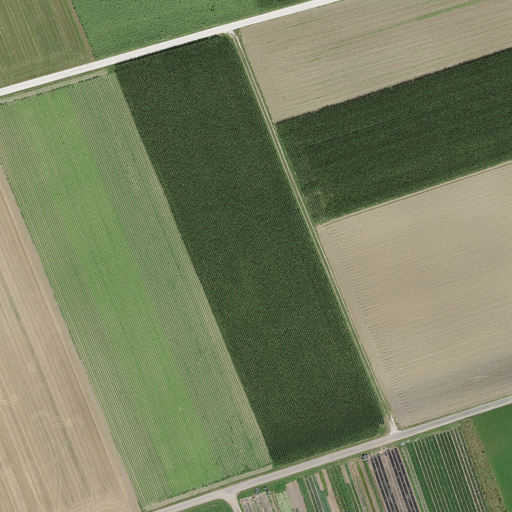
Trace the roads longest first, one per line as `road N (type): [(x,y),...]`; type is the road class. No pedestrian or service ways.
road 1 (track): [(227,27),(395,437)]
road 2 (track): [(511,399),(158,511)]
road 3 (track): [(0,92),(323,0)]
